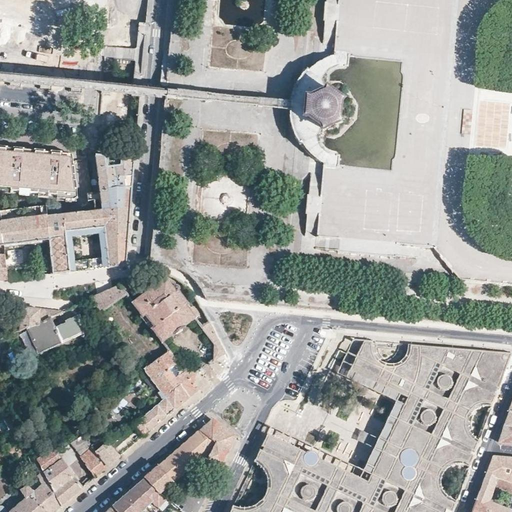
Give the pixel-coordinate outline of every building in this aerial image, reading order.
[(0,69),(0,79),(89,88),(90,79),(73,78),(73,77),(0,69)] [(344,98),(325,84),(303,94),(301,117),(321,131),(342,121),(344,98)] [(0,191),(59,197),(81,199),(77,155),(57,153),(57,158),(49,157),(49,153),(19,150),(19,155),(10,153),(11,149),(0,147),(0,191)] [(132,200),(136,160),(100,156),(100,188),(96,189),(96,192),(91,192),(91,200),(100,200),(101,212),(104,212),(104,216),(114,216),(114,211),(132,210),(132,200)] [(49,240),(47,217),(46,207),(39,208),(40,218),(2,223),(4,245),(49,240)] [(101,212),(94,213),(47,217),(49,240),(50,242),(53,275),(71,273),(93,270),(109,269),(127,266),(132,210),(114,211),(114,216),(104,216),(104,212),(101,212)] [(154,327),(152,329),(162,343),(196,319),(200,316),(193,307),(189,310),(187,306),(188,304),(179,292),(177,292),(168,280),(134,304),(143,317),(146,316),(154,327)] [(125,284),(112,290),(97,296),(95,297),(101,313),(127,295),(133,292),(130,282),(125,284)] [(22,307),(20,331),(27,328),(51,317),(64,311),(41,309),(22,307)] [(51,317),(27,328),(39,354),(85,333),(86,334),(88,333),(80,316),(67,321),(68,324),(56,328),(51,317)] [(225,352),(207,319),(200,324),(215,347),(213,361),(225,352)] [(452,511),(455,507),(454,507),(451,506),(448,505),(445,503),(443,500),(443,499),(442,498),(441,498),(440,495),(439,493),(439,490),(438,488),(438,485),(439,483),(440,479),(441,476),(443,473),(446,470),(449,468),(451,467),(452,466),(454,465),(457,465),(460,464),(462,465),(466,465),(469,466),(472,459),(469,457),(470,454),(472,454),(478,442),(476,441),(473,440),(471,438),(469,436),(468,434),(467,431),(466,429),(466,426),(465,423),(466,420),(466,417),(468,414),(470,410),(473,408),(475,407),(478,405),(480,404),(482,404),(484,403),(487,403),(490,403),(493,404),(496,395),(495,394),(497,388),(498,389),(506,368),(511,352),(495,351),(482,349),(464,347),(450,346),(448,351),(443,350),(425,349),(425,345),(413,344),(413,346),(412,349),(411,352),(409,355),(407,358),(404,360),(400,362),(397,363),(394,363),(391,364),(386,363),(383,361),(380,360),(378,357),(376,356),(375,353),(373,351),(373,350),(372,346),(372,344),(372,343),(372,341),(364,340),(358,352),(355,359),(345,355),(341,365),(408,398),(385,445),(383,445),(381,445),(380,447),(380,450),(381,452),(368,480),(322,458),(321,456),(321,454),(318,451),(317,450),(314,449),(311,449),(309,449),(307,450),(268,431),(262,445),(265,447),(263,449),(261,447),(255,458),(258,459),(260,460),(263,462),(264,464),(266,466),(268,468),(269,470),(270,472),(271,474),(271,476),(271,477),(272,479),(272,481),(272,483),(272,486),(272,489),(271,491),(270,494),(268,496),(266,499),(264,502),(262,504),(259,506),(256,508),(253,509),(250,509),(245,510),(242,509),(237,508),(235,507),(233,507),(230,511),(452,511)] [(183,368),(169,352),(144,369),(160,392),(175,380),(174,379),(187,369),(183,368)] [(197,373),(187,369),(174,379),(175,380),(160,392),(155,395),(155,401),(158,406),(135,426),(143,437),(180,405),(198,390),(197,388),(196,387),(195,386),(195,385),(194,383),(194,381),(194,379),(195,377),(196,374),(197,373)] [(160,392),(144,369),(141,373),(155,395),(160,392)] [(511,410),(510,410),(505,424),(499,441),(511,442),(511,410)] [(215,461),(221,464),(228,449),(235,435),(213,419),(145,479),(161,492),(204,454),(215,461)] [(100,448),(83,425),(79,429),(83,434),(96,451),(100,448)] [(143,437),(135,426),(126,433),(135,443),(138,441),(143,437)] [(135,443),(126,433),(110,447),(119,458),(135,443)] [(96,451),(83,434),(72,443),(88,464),(87,465),(97,477),(102,472),(94,462),(101,457),(96,451)] [(100,448),(96,451),(101,457),(108,467),(114,462),(119,458),(110,447),(107,443),(100,448)] [(53,448),(38,460),(69,500),(77,494),(84,487),(53,448)] [(38,460),(33,453),(28,456),(41,475),(25,488),(30,494),(45,511),(55,511),(59,509),(69,500),(38,460)] [(511,457),(494,456),(491,463),(488,471),(511,479),(511,457)] [(108,467),(101,457),(94,462),(102,472),(104,470),(108,467)] [(193,511),(198,511),(221,464),(215,461),(191,510),(193,511)] [(511,511),(511,479),(488,471),(483,485),(478,499),(493,511),(511,511)] [(163,510),(171,500),(169,498),(161,492),(145,479),(131,490),(112,507),(116,511),(144,511),(152,502),(163,510)] [(45,511),(30,494),(19,502),(14,496),(7,502),(3,505),(8,511),(45,511)] [(171,500),(183,509),(184,507),(171,496),(169,498),(171,500)] [(493,511),(478,499),(475,508),(473,511),(493,511)]
